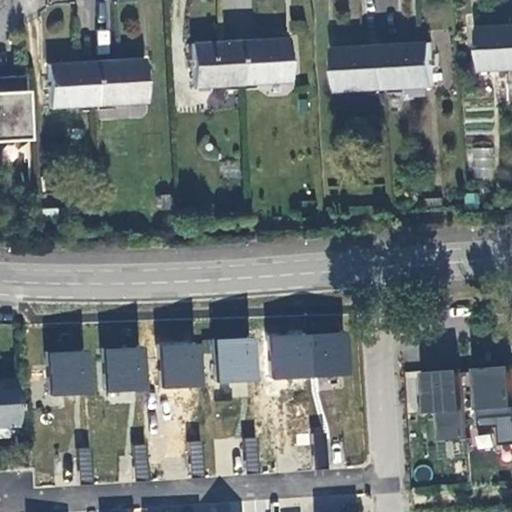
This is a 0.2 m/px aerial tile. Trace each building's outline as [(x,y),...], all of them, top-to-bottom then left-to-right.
[(481,71),(511,69),(511,25),(479,27),(481,71)] [(237,40),(240,84),(289,82),(286,38),(237,40)] [(193,87),(240,84),(237,40),(191,43),(193,87)] [(384,45),(386,89),(433,86),(431,42),(384,45)] [(338,92),(386,89),(384,45),(336,47),(338,92)] [(95,60),(98,106),(144,103),(142,58),(95,60)] [(49,108),(98,106),(95,60),(47,63),(49,108)] [(22,75),(11,76),(12,91),(23,90),(22,75)] [(0,140),(27,139),(23,90),(12,91),(11,76),(0,76),(0,140)] [(473,164),(490,165),(491,149),(474,148),(473,164)] [(303,335),(306,374),(342,372),(340,332),(303,335)] [(266,337),(269,377),(306,374),(303,335),(266,337)] [(248,340),(210,343),(213,380),(250,378),(248,340)] [(195,343),(158,346),(160,385),(198,383),(195,343)] [(137,348),(99,350),(102,389),(139,387),(137,348)] [(81,352),(44,354),(47,393),(84,391),(81,352)] [(511,365),(477,368),(481,419),(511,416),(511,365)] [(467,439),(462,369),(426,372),(429,413),(438,413),(440,441),(467,439)] [(0,426),(15,425),(13,391),(13,380),(0,380),(0,426)] [(243,439),(244,470),(258,470),(257,438),(243,439)] [(230,440),(189,441),(190,476),(231,474),(230,440)] [(135,477),(147,477),(146,444),(135,444),(135,477)] [(78,481),(91,481),(91,448),(78,448),(78,481)]
